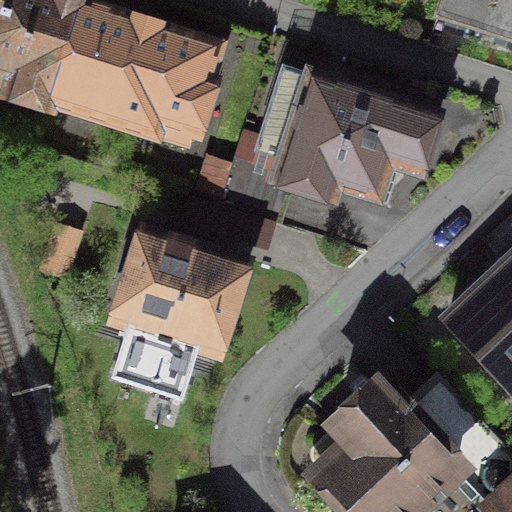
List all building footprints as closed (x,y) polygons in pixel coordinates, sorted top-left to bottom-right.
[(0,0),(0,65),(16,71),(11,87),(49,99),(80,4),(77,0),(0,0)] [(511,0),(439,0),(434,17),(511,41),(511,0)] [(49,99),(186,143),(217,47),(157,28),(154,23),(148,19),(141,19),(135,21),(80,4),(49,99)] [(283,69),(257,150),(286,159),(281,174),(332,191),(335,181),(377,194),(388,159),(408,165),(417,157),(427,125),(425,114),(395,104),(283,69)] [(208,158),(196,195),(219,203),(231,166),(222,163),(208,158)] [(219,203),(219,205),(267,220),(278,186),(267,169),(233,158),(231,166),(219,203)] [(211,348),(238,263),(144,233),(117,318),(130,322),(112,377),(181,399),(199,344),(211,348)] [(511,260),(449,319),(511,385),(511,260)] [(325,451),(315,460),(323,470),(321,472),(358,511),(410,511),(456,470),(489,506),(511,484),(511,454),(444,381),(405,416),(377,385),(334,425),(336,426),(318,443),(325,451)] [(511,511),(511,484),(489,506),(494,511),(511,511)]
